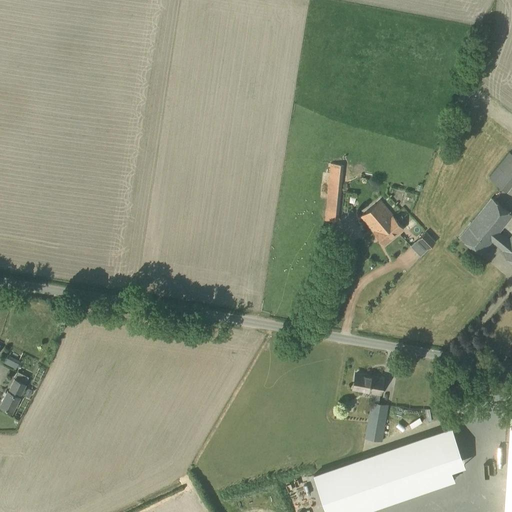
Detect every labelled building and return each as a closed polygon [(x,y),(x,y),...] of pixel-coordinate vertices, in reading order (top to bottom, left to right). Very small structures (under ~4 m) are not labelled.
[(329,173),(324,220),(338,222),(344,165),(330,163),(329,173)] [(488,177),(507,192),(511,185),(511,184),(494,170),(488,177)] [(511,233),(509,238),(499,231),(511,215),(511,214),(491,198),(460,236),(481,254),(491,241),(501,250),(500,252),(511,261),(511,233)] [(384,245),(403,229),(379,200),(360,216),(384,245)] [(427,249),(435,241),(426,231),(417,239),(427,249)] [(356,374),(353,389),(373,392),(371,402),(371,401),(368,418),(364,437),(381,440),(387,405),(379,403),(380,393),(383,377),(371,375),(371,376),(356,374)] [(0,404),(12,411),(20,397),(26,384),(13,378),(0,403),(0,404)] [(35,398),(39,386),(33,384),(29,396),(35,398)] [(448,399),(450,402),(453,402),(456,401),(457,398),(456,395),(453,394),(450,394),(448,396),(448,399)] [(511,511),(511,416),(510,417),(503,511),(511,511)] [(452,427),(314,474),(326,511),(358,511),(454,479),(451,469),(464,464),(452,427)]
